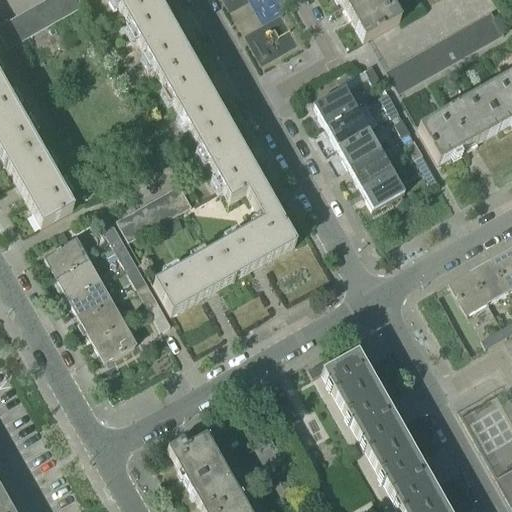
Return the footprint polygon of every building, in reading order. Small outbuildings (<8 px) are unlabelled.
[(56,25),(66,19),(54,0),(50,0),(44,4),(56,25)] [(54,0),(66,19),(76,14),(67,0),(54,0)] [(86,8),(81,0),(67,0),(76,14),(86,8)] [(108,0),(164,97),(228,209),(244,200),(260,228),(202,261),(200,257),(189,263),(192,267),(151,290),(168,322),(293,251),(206,98),(150,0),(108,0)] [(334,0),(361,47),(397,27),(382,0),(334,0)] [(46,30),(56,25),(44,4),(34,9),(46,30)] [(36,36),(46,30),(34,9),(24,15),(36,36)] [(26,42),(36,36),(24,15),(14,21),(26,42)] [(489,17),(478,23),(491,46),(502,40),(489,17)] [(14,21),(4,26),(16,48),(26,42),(14,21)] [(478,23),(468,29),(480,51),(491,46),(478,23)] [(4,26),(0,28),(0,44),(5,54),(16,48),(4,26)] [(468,29),(457,35),(470,57),(480,51),(468,29)] [(457,35),(447,41),(459,63),(470,57),(457,35)] [(447,41),(436,47),(449,69),(459,63),(447,41)] [(436,47),(426,53),(438,75),(449,69),(436,47)] [(426,53),(415,59),(428,81),(438,75),(426,53)] [(415,59),(404,65),(417,87),(428,81),(415,59)] [(404,65),(394,71),(407,93),(417,87),(404,65)] [(369,71),(362,75),(370,90),(378,86),(369,71)] [(407,93),(394,71),(383,77),(396,99),(407,93)] [(511,79),(507,82),(480,97),(415,134),(436,170),(511,126),(511,79)] [(0,165),(39,233),(39,234),(71,216),(3,97),(0,91),(0,165)] [(310,111),(323,133),(354,115),(342,93),(310,111)] [(396,118),(388,104),(381,108),(389,123),(396,118)] [(323,133),(334,154),(366,136),(354,115),(323,133)] [(408,139),(400,125),(392,129),(400,143),(408,139)] [(334,154),(346,175),(378,156),(366,136),(334,154)] [(420,160),(412,145),(404,150),(412,164),(420,160)] [(346,175),(358,196),(390,178),(378,156),(346,175)] [(419,176),(427,191),(435,187),(427,172),(419,176)] [(390,178),(358,196),(370,217),(402,199),(390,178)] [(177,190),(166,196),(178,218),(189,212),(177,190)] [(166,196),(156,202),(168,223),(178,218),(166,196)] [(156,202),(146,208),(158,229),(168,223),(156,202)] [(146,208),(135,214),(147,235),(158,229),(146,208)] [(135,214),(125,220),(137,241),(147,235),(135,214)] [(137,241),(125,220),(114,226),(126,247),(137,241)] [(182,233),(175,221),(163,228),(169,239),(182,233)] [(99,231),(111,252),(121,246),(109,225),(99,231)] [(42,263),(54,285),(85,267),(73,245),(42,263)] [(121,246),(111,252),(117,263),(127,257),(121,246)] [(497,263),(491,266),(509,298),(511,295),(511,255),(511,256),(498,264),(497,263)] [(122,272),(135,295),(144,289),(132,266),(122,272)] [(477,275),(470,278),(488,310),(488,309),(508,298),(508,299),(509,298),(491,266),(490,267),(491,268),(477,275)] [(54,285),(66,306),(97,288),(85,267),(54,285)] [(488,310),(470,278),(470,279),(470,280),(456,287),(448,291),(466,323),(467,322),(467,321),(487,310),(487,311),(488,310)] [(66,306),(78,326),(109,309),(97,288),(66,306)] [(140,305),(146,315),(156,310),(144,289),(135,295),(140,305)] [(78,326),(90,347),(121,330),(109,309),(78,326)] [(156,310),(146,315),(158,337),(168,331),(156,310)] [(121,330),(90,347),(102,369),(133,351),(121,330)] [(490,340),(495,349),(506,342),(501,333),(500,334),(490,340)] [(439,511),(354,361),(354,360),(331,373),(318,380),(319,381),(353,441),(393,511),(439,511)] [(310,384),(318,380),(331,373),(326,364),(305,376),(310,384)] [(165,455),(196,511),(242,511),(241,509),(251,503),(248,497),(238,503),(203,442),(184,452),(180,446),(179,447),(180,448),(166,456),(166,455),(165,455)]
